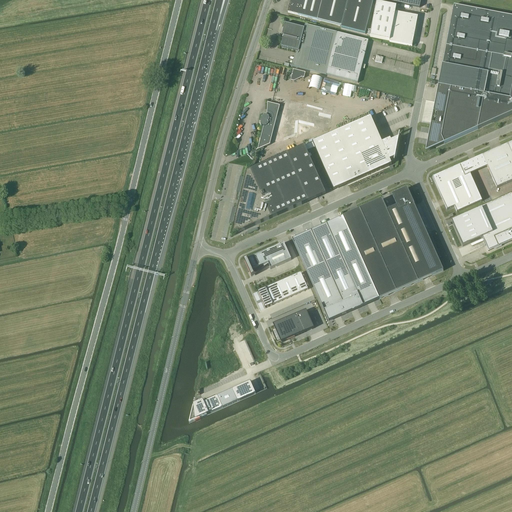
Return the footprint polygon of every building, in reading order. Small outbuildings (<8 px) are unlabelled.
[(290,0),(288,13),(342,26),(341,28),(365,34),(373,0),(290,0)] [(418,17),(395,13),(396,7),(376,3),(368,37),(389,41),(389,42),(412,47),(418,17)] [(439,82),(438,87),(425,153),(444,144),(446,144),(448,143),(450,142),(452,141),(455,140),(457,139),(459,138),(461,137),(463,136),(465,135),(467,134),(469,133),(471,132),(474,131),(476,130),(478,129),(479,129),(478,129),(479,129),(482,128),(484,127),(486,125),(489,124),(491,123),(493,122),(496,121),(498,120),(500,119),(503,118),(505,117),(507,116),(510,115),(511,114),(511,16),(510,16),(506,16),(501,15),(497,14),(492,13),(488,12),(484,11),(479,11),(475,10),(470,9),(466,8),(461,7),(457,6),(454,7),(453,12),(452,17),(451,22),(450,27),(449,32),(448,37),(447,42),(446,47),(445,52),(444,57),(443,62),(442,67),(441,72),(440,77),(439,82)] [(294,67),(328,76),(339,34),(305,25),(304,28),(285,24),(282,34),(284,34),(284,35),(283,35),(282,38),(283,38),(281,47),(298,51),(294,67)] [(339,34),(328,76),(358,83),(368,41),(339,34)] [(292,76),(291,80),(294,81),(301,78),(304,79),(305,73),(293,70),(292,75),(292,76)] [(286,100),(278,133),(296,137),(299,124),(327,131),(332,111),(286,100)] [(270,145),(280,106),(267,103),(266,115),(265,115),(263,116),(262,116),(261,117),(261,119),(260,120),(260,121),(260,123),(260,124),(261,125),(262,126),(263,127),(257,150),(270,145)] [(382,143),(371,118),(312,143),(315,149),(333,191),(392,165),(390,161),(394,159),(395,159),(399,138),(398,138),(391,142),(390,140),(382,143)] [(511,142),(482,156),(487,167),(497,188),(511,181),(511,142)] [(307,145),(304,147),(307,152),(310,151),(315,149),(312,143),(307,145)] [(234,209),(230,224),(235,226),(233,235),(240,232),(326,194),(307,152),(304,147),(304,146),(248,171),(246,178),(241,177),(237,193),(242,194),(239,210),(234,209)] [(487,167),(482,156),(473,160),(462,165),(432,178),(447,210),(454,207),(457,213),(482,202),(470,174),(478,171),(487,167)] [(443,271),(414,206),(415,206),(407,189),(392,196),(397,207),(387,211),(382,200),(343,218),(375,289),(379,300),(443,271)] [(511,197),(511,196),(452,222),(463,247),(483,238),(488,251),(488,252),(499,247),(499,246),(501,245),(501,246),(511,240),(511,197)] [(342,217),(289,241),(326,323),(379,300),(342,217)] [(274,249),(274,248),(245,261),(250,271),(263,266),(264,268),(269,265),(271,270),(291,261),(287,252),(288,252),(284,244),(274,249)] [(301,274),(258,292),(265,309),(308,290),(301,274)] [(314,329),(306,311),(275,325),(283,343),(314,329)] [(250,382),(232,390),(237,402),(256,394),(250,382)] [(189,423),(223,408),(237,402),(232,390),(217,397),(204,403),(203,401),(193,405),(189,423)]
